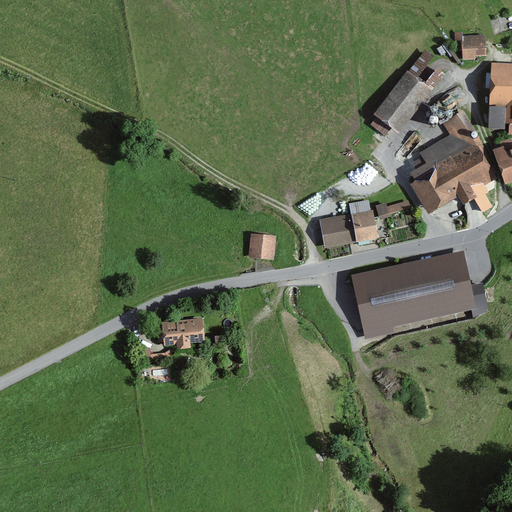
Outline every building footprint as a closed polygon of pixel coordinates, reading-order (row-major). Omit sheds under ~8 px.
[(462,38),(462,33),(456,33),(456,50),(463,50),(463,56),(473,55),(473,49),(484,48),(484,37),(462,38)] [(511,72),(495,71),(492,129),(505,130),(506,119),(510,119),(509,134),(511,133),(511,72)] [(393,127),(423,88),(408,76),(377,116),(393,127)] [(481,151),(457,114),(453,116),(453,117),(452,117),(451,117),(450,117),(449,117),(449,116),(448,115),(440,120),(442,123),(444,122),(452,135),(421,154),(423,157),(413,163),(418,170),(411,174),(431,207),(457,192),(462,200),(471,194),(467,186),(490,172),(479,152),(481,151)] [(511,181),(511,140),(510,134),(498,138),(500,143),(494,145),(507,183),(511,181)] [(326,245),(374,237),(369,203),(350,206),(353,223),(323,228),(326,245)] [(408,203),(376,212),(378,218),(409,208),(408,203)] [(255,237),(253,256),(271,258),(273,239),(255,237)] [(391,331),(390,326),(473,308),(461,255),(355,278),(368,336),(391,331)] [(188,347),(188,340),(201,338),(199,320),(165,324),(165,326),(157,327),(159,342),(177,341),(178,348),(188,347)]
